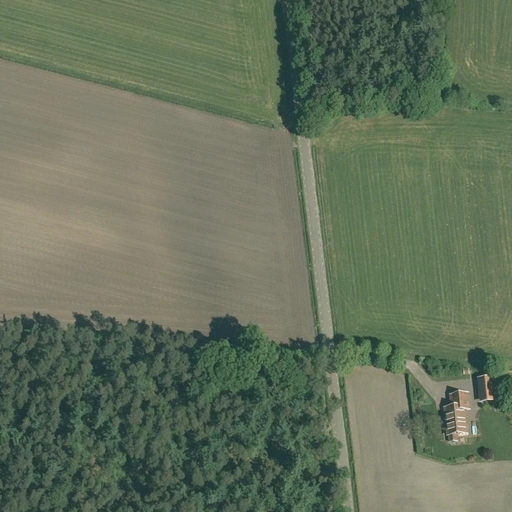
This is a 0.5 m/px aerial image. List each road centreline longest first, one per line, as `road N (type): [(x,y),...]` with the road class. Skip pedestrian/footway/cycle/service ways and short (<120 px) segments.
road 1 (tertiary): [(349,511),(289,0)]
road 2 (track): [(332,349),(279,356),(0,325)]
